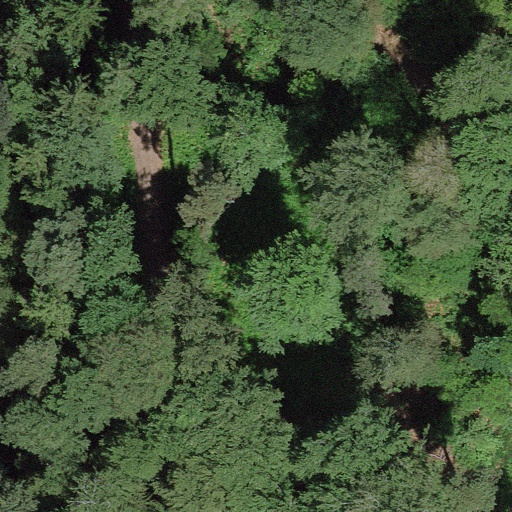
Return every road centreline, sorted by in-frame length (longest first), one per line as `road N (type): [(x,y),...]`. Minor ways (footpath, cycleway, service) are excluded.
road 1 (track): [(153,0),(130,369),(151,511)]
road 2 (track): [(511,119),(403,70),(342,0)]
